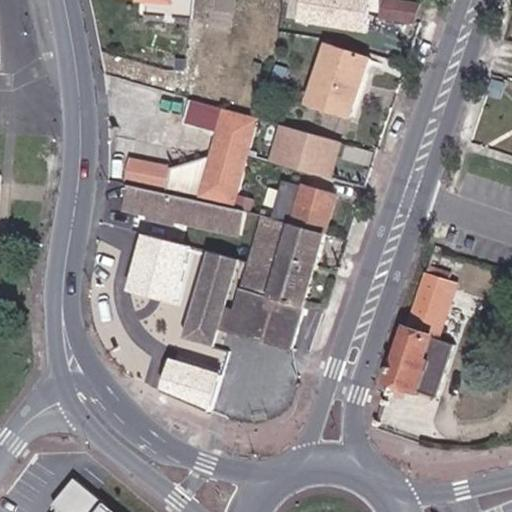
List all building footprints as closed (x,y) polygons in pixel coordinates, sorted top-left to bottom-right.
[(307,0),(304,17),(373,31),(379,0),(307,0)] [(421,18),(424,2),(413,0),(387,0),(386,13),(421,18)] [(335,36),(324,68),(365,79),(375,50),(335,36)] [(365,79),(324,68),(315,93),(355,106),(365,79)] [(226,107),(214,156),(250,165),(261,114),(226,107)] [(183,153),(107,134),(105,173),(129,179),(131,174),(136,156),(179,166),(183,153)] [(175,186),(179,166),(136,156),(131,174),(175,186)] [(250,165),(214,156),(206,193),(241,201),(250,165)] [(0,168),(0,239),(4,240),(9,170),(0,168)] [(342,190),(305,179),(300,197),(259,187),(255,206),(269,210),(301,218),(331,228),(342,190)] [(248,231),(254,210),(133,182),(128,201),(248,231)] [(301,218),(269,210),(254,260),(285,269),(291,250),(301,218)] [(323,259),(331,228),(301,218),(291,250),(323,259)] [(214,251),(194,324),(224,333),(226,323),(297,343),(323,259),(291,250),(285,269),(254,260),(241,307),(232,304),(244,259),(214,251)] [(150,290),(143,313),(182,323),(197,267),(160,256),(157,265),(141,262),(134,285),(150,290)] [(433,261),(430,270),(451,277),(454,268),(433,261)] [(430,270),(418,308),(450,318),(462,280),(451,277),(430,270)] [(418,308),(413,324),(446,334),(450,318),(418,308)] [(143,313),(140,323),(150,326),(144,347),(221,371),(228,349),(179,334),(182,323),(143,313)] [(224,333),(194,324),(194,327),(192,335),(220,343),(224,333)] [(455,346),(405,330),(386,382),(438,400),(455,346)] [(110,511),(102,505),(76,479),(53,502),(59,509),(56,511),(110,511)]
